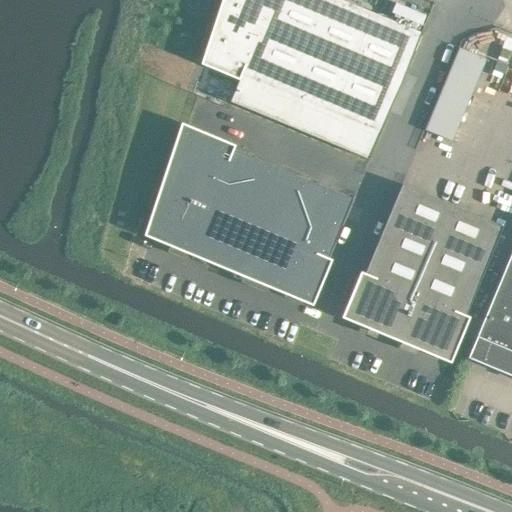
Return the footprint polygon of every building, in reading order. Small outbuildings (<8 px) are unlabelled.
[(204,38),(200,48),(206,50),(201,63),(240,79),(231,101),(369,159),(380,133),(422,32),(345,0),(222,0),(209,39),(204,38)] [(459,47),(424,129),(452,141),(487,58),(459,47)] [(182,122),(159,190),(154,188),(148,206),(154,208),(145,235),(170,246),(168,251),(185,258),(187,253),(243,276),(241,282),(265,291),(267,286),(313,305),(332,259),(328,257),(353,198),(234,149),(236,145),(182,122)] [(376,338),(379,332),(401,342),(399,347),(416,354),(418,349),(451,362),(470,317),(466,315),(503,226),(402,184),(365,273),(361,271),(342,317),(368,328),(366,333),(376,338)] [(511,253),(511,254),(497,288),(511,294),(511,253)] [(511,294),(497,288),(483,323),(511,334),(511,294)] [(511,375),(511,334),(483,323),(468,357),(511,375)]
